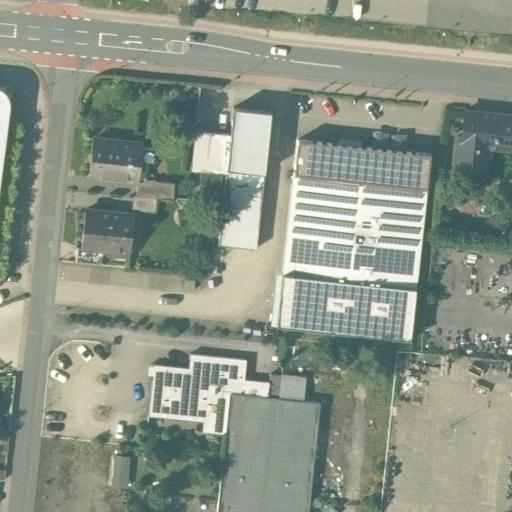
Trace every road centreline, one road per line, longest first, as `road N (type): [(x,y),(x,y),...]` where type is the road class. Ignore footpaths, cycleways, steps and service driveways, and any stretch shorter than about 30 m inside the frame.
road 1 (residential): [(20,511),(65,62),(56,36)]
road 2 (tertiary): [(511,83),(56,36)]
